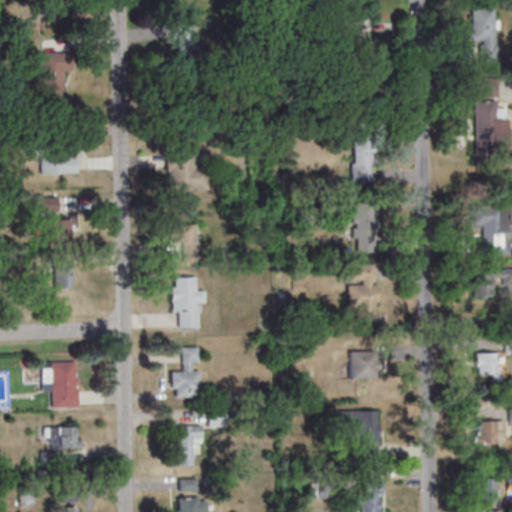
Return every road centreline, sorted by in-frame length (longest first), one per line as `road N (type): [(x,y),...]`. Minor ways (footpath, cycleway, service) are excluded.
road 1 (residential): [(429,511),(417,0)]
road 2 (residential): [(127,511),(118,0)]
road 3 (residential): [(124,328),(0,333)]
